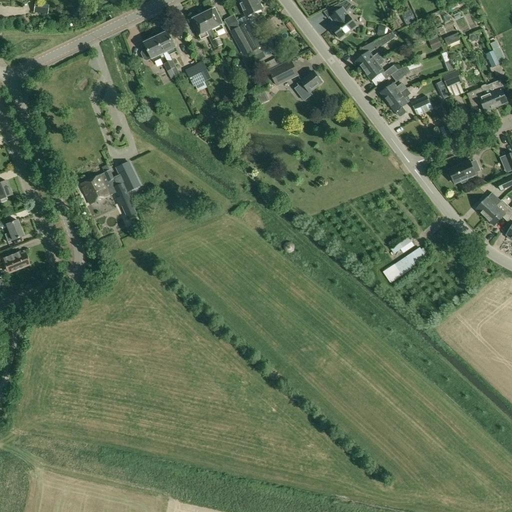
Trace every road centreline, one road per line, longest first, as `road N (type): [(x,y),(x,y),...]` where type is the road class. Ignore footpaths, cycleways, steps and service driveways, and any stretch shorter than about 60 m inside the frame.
road 1 (tertiary): [(3,311),(65,285),(78,262),(16,80)]
road 2 (residential): [(411,165),(284,0)]
road 3 (tertiary): [(16,80),(168,0)]
road 4 (residential): [(0,109),(58,259)]
road 5 (residential): [(511,266),(471,238),(411,165)]
